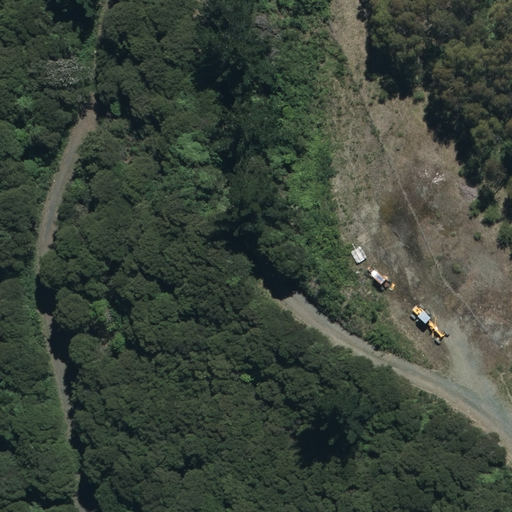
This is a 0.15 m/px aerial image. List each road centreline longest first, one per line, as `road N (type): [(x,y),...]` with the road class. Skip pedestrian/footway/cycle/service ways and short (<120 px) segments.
road 1 (track): [(511,435),(485,412),(343,341),(282,291),(248,241),(228,0)]
road 2 (track): [(129,0),(59,202),(50,277),(88,511)]
